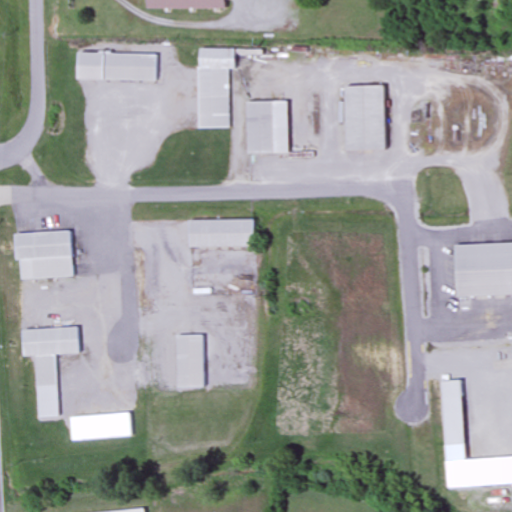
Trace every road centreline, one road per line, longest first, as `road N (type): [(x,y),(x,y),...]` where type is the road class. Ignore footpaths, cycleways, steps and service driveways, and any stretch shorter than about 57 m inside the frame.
road 1 (residential): [(53,193),(373,194),(403,202),(414,409)]
road 2 (residential): [(0,162),(23,146),(38,117),(37,0)]
